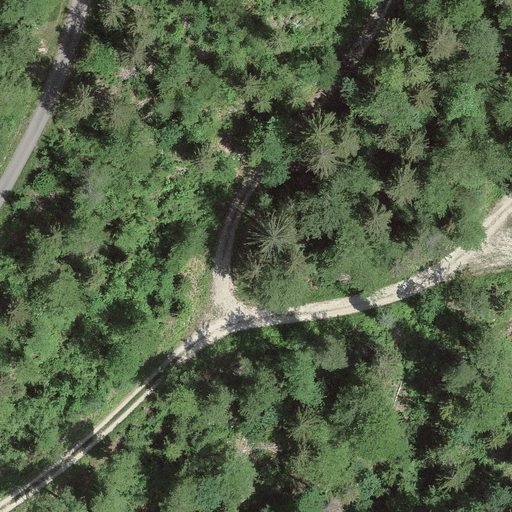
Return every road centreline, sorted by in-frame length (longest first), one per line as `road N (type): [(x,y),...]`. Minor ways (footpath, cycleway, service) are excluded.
road 1 (track): [(254,319),(229,302),(222,258),(230,223),(276,148),(354,61),(385,0)]
road 2 (track): [(0,511),(186,352),(254,319)]
road 3 (track): [(254,319),(360,304),(511,251)]
road 4 (unclassified): [(0,194),(51,95),(79,0)]
